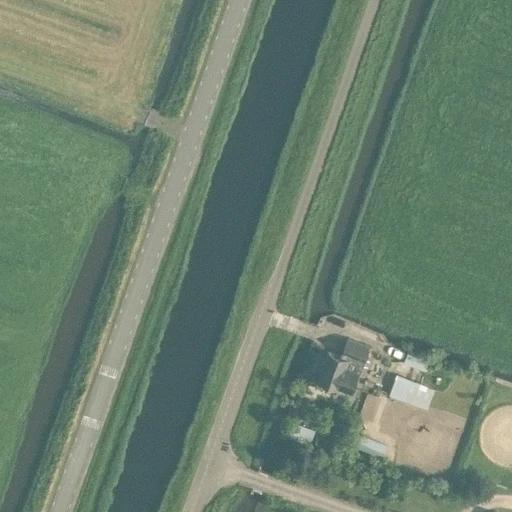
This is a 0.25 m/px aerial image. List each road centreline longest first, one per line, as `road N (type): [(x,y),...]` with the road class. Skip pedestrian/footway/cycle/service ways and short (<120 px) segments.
road 1 (unclassified): [(194,511),(377,0)]
road 2 (tertiary): [(56,511),(234,0)]
